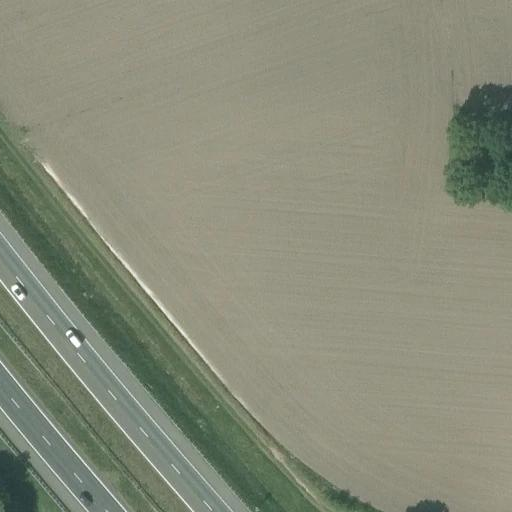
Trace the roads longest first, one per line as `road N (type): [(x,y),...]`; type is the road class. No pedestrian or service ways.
road 1 (motorway): [(247,511),(0,221)]
road 2 (motorway): [(0,359),(126,511)]
